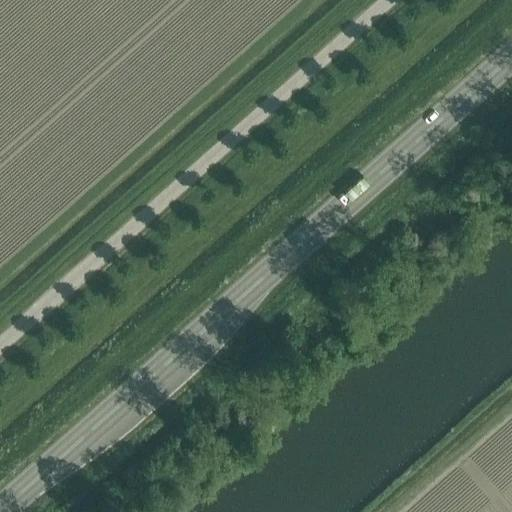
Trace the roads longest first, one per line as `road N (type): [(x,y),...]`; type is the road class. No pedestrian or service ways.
road 1 (trunk): [(2,511),(511,59)]
road 2 (unclassified): [(0,348),(392,0)]
